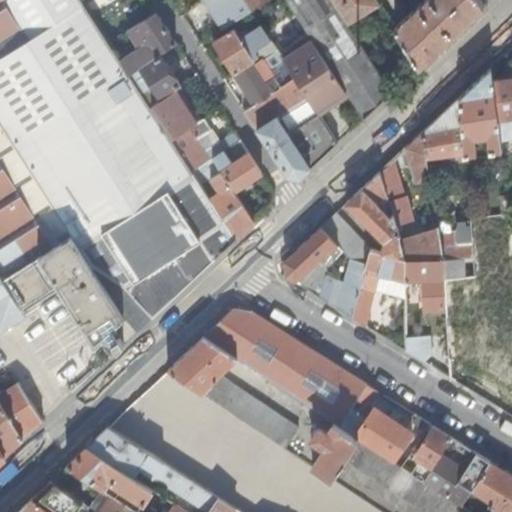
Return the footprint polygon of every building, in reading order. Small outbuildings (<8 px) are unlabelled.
[(154,316),(131,289),(128,285),(94,263),(64,217),(0,119),(0,58),(30,40),(5,2),(3,0),(0,0),(0,330),(27,313),(23,306),(59,284),(96,343),(100,340),(111,357),(125,344),(115,326),(126,315),(140,329),(154,316)] [(131,289),(154,316),(204,269),(238,237),(212,198),(203,184),(193,170),(173,139),(151,106),(131,74),(122,60),(110,42),(82,0),(7,0),(5,2),(30,40),(0,58),(0,119),(64,217),(94,263),(128,285),(131,289)] [(205,0),(224,29),(253,11),(271,0),(205,0)] [(339,6),(335,0),(289,0),(306,27),(339,6)] [(335,0),(339,6),(345,16),(349,22),(380,2),(379,0),(335,0)] [(484,5),(480,0),(422,0),(396,26),(420,65),(449,38),(484,5)] [(393,91),(349,22),(345,16),(339,6),(306,27),(308,29),(313,37),(341,81),(347,89),(365,117),(378,105),(393,91)] [(122,60),(131,74),(161,54),(178,43),(168,27),(157,11),(139,24),(150,42),(122,60)] [(396,26),(392,21),(387,25),(391,30),(396,26)] [(214,42),(234,72),(250,61),(254,66),(261,61),(278,49),(263,27),(242,40),(235,29),(214,42)] [(333,99),(347,89),(341,81),(313,37),(283,57),(286,61),(296,77),(304,89),(309,96),(319,112),(320,114),(336,103),(333,99)] [(286,61),(283,57),(278,49),(261,61),(263,65),(256,69),(266,82),(274,76),(271,71),(286,61)] [(131,74),(151,106),(176,89),(182,85),(161,54),(131,74)] [(250,61),(234,72),(255,105),(296,77),(286,61),(271,71),(274,76),(266,82),(256,69),(263,65),(261,61),(254,66),(250,61)] [(490,68),(459,96),(464,152),(464,154),(476,153),(474,137),(488,136),(490,151),(502,149),(500,142),(491,79),(490,68)] [(255,105),(246,111),(288,176),(301,177),(318,161),(339,142),(320,114),(319,112),(289,133),(278,117),(309,96),(304,89),(296,77),(255,105)] [(511,77),(491,79),(500,142),(511,140),(511,77)] [(198,122),(176,89),(151,106),(173,139),(198,122)] [(459,96),(422,131),(428,167),(445,165),(444,154),(457,153),(464,152),(459,96)] [(337,107),(325,114),(337,134),(349,127),(337,107)] [(236,132),(217,144),(216,144),(205,151),(197,139),(208,131),(212,128),(205,117),(198,122),(173,139),(193,170),(213,157),(241,139),(238,134),(236,132)] [(205,151),(216,144),(208,131),(197,139),(205,151)] [(406,146),(411,166),(414,179),(429,177),(428,167),(422,131),(406,146)] [(241,139),(213,157),(219,166),(236,191),(263,173),(241,139)] [(406,146),(400,151),(404,167),(411,166),(406,146)] [(464,152),(457,153),(457,161),(465,161),(464,154),(464,152)] [(212,198),(238,237),(245,231),(255,221),(236,191),(219,166),(213,157),(193,170),(203,184),(212,178),(221,191),(212,198)] [(393,158),(380,170),(396,224),(402,222),(411,219),(406,202),(413,200),(410,188),(402,190),(393,158)] [(380,170),(346,202),(383,242),(381,251),(406,259),(400,240),(399,234),(396,224),(380,170)] [(429,177),(414,179),(420,198),(432,195),(429,177)] [(336,212),(321,226),(339,245),(344,251),(351,258),(367,263),(371,249),(336,212)] [(442,256),(443,257),(472,255),(469,218),(456,219),(456,231),(438,233),(442,256)] [(402,222),(396,224),(399,234),(405,232),(402,222)] [(285,275),(352,316),(360,286),(367,263),(351,258),(344,251),(336,257),(331,252),(339,245),(321,226),(284,260),(285,275)] [(406,259),(442,256),(438,233),(437,226),(400,240),(406,259)] [(344,251),(339,245),(331,252),(336,257),(344,251)] [(406,282),(406,280),(406,259),(381,251),(371,249),(367,263),(360,286),(375,291),(381,274),(406,282)] [(406,280),(446,278),(446,277),(443,257),(442,256),(406,259),(406,280)] [(375,291),(406,301),(406,282),(381,274),(375,291)] [(352,316),(365,324),(375,291),(360,286),(352,316)] [(406,349),(431,365),(430,314),(414,304),(406,304),(406,349)] [(237,357),(323,414),(339,425),(357,398),(366,383),(251,312),(233,308),(204,336),(237,357)] [(218,376),(237,357),(204,336),(169,369),(202,392),(214,380),(217,383),(221,380),(218,376)] [(0,398),(24,438),(33,430),(44,420),(20,382),(0,393),(0,398)] [(219,403),(286,447),(300,426),(234,382),(219,403)] [(378,390),(366,383),(357,398),(363,402),(371,400),(378,390)] [(14,448),(24,438),(0,398),(0,442),(8,454),(14,448)] [(355,435),(359,438),(392,460),(411,432),(374,407),(355,435)] [(313,466),(331,478),(345,459),(359,438),(355,435),(348,431),(342,427),(339,425),(323,414),(319,420),(330,427),(327,431),(320,428),(317,428),(314,429),(312,433),(313,438),(326,446),(313,466)] [(430,422),(418,415),(412,423),(425,431),(430,422)] [(421,466),(430,471),(440,455),(452,436),(434,425),(415,455),(424,461),(421,466)] [(109,426),(88,446),(135,477),(141,468),(200,508),(197,511),(208,511),(219,496),(144,448),(109,426)] [(425,511),(445,511),(453,500),(424,481),(415,475),(392,460),(359,438),(345,459),(425,511)] [(68,465),(109,492),(127,504),(138,511),(154,489),(135,477),(88,446),(68,465)] [(453,500),(462,506),(472,490),(491,460),(477,451),(464,470),(440,455),(430,471),(424,481),(453,500)] [(488,505),(499,511),(511,511),(511,472),(491,460),(472,490),(489,501),(488,505)] [(415,475),(424,481),(430,471),(421,466),(415,475)] [(51,481),(33,497),(55,511),(64,511),(75,497),(51,481)] [(76,511),(121,511),(127,504),(109,492),(97,510),(91,506),(90,507),(87,505),(86,507),(82,504),(76,511)] [(242,511),(219,496),(208,511),(242,511)] [(55,511),(33,497),(17,511),(55,511)] [(169,511),(188,511),(175,503),(169,511)]
